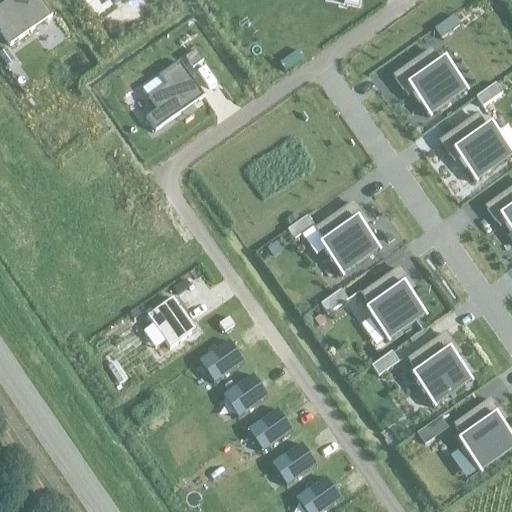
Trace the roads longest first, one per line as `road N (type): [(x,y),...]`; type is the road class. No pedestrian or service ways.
road 1 (residential): [(396,511),(162,173),(320,63)]
road 2 (residential): [(511,337),(320,63)]
road 3 (tertiary): [(103,511),(0,358)]
